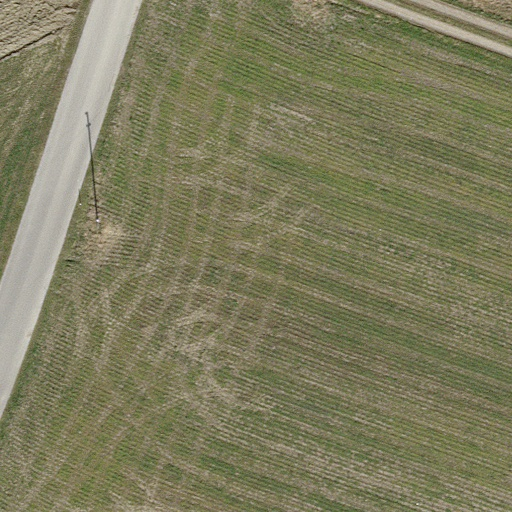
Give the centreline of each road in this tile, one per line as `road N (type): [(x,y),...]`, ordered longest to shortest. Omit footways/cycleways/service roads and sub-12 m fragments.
road 1 (tertiary): [(128,0),(0,307)]
road 2 (track): [(372,0),(511,50)]
